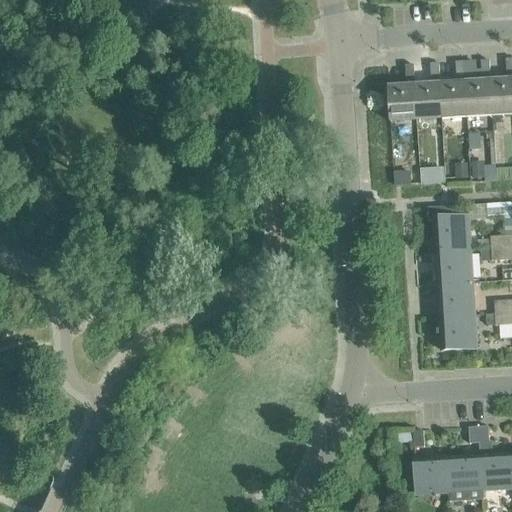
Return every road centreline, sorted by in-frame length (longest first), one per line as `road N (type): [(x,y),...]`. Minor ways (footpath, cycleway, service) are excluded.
road 1 (residential): [(355,395),(336,46)]
road 2 (residential): [(336,46),(368,36),(502,27)]
road 3 (residential): [(511,383),(355,395)]
road 4 (residential): [(303,511),(355,395)]
